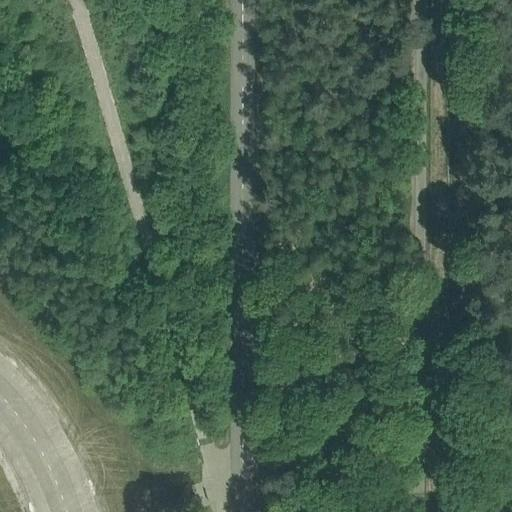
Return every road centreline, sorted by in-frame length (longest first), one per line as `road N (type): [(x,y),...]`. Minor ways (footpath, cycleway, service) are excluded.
road 1 (unclassified): [(243,511),(244,0)]
road 2 (track): [(455,0),(454,511)]
